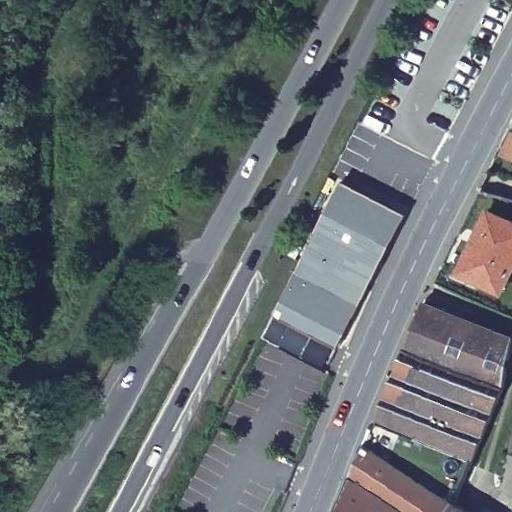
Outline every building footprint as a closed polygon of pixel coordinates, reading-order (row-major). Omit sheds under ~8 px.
[(346,177),(277,313),(343,346),(393,247),(389,245),(406,212),(361,190),(363,186),(346,177)] [(511,217),(496,210),(466,271),(505,289),(511,275),(511,217)] [(423,313),(370,446),(453,494),(502,379),(511,341),(511,334),(428,302),(423,313)] [(370,446),(357,478),(409,511),(478,511),(453,494),(370,446)] [(409,511),(357,478),(344,511),(409,511)]
